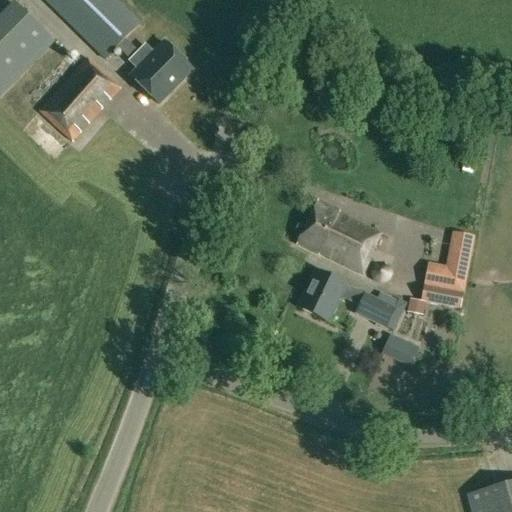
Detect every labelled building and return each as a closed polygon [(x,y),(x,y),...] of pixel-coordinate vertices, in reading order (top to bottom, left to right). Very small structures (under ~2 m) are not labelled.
[(117,0),(45,0),(106,59),(118,47),(132,60),(139,52),(127,41),(141,23),(117,0)] [(26,5),(0,31),(0,91),(3,95),(60,40),(26,5)] [(191,71),(164,44),(153,55),(145,46),(139,52),(132,60),(129,62),(138,71),(130,78),(158,105),(191,71)] [(73,141),(121,88),(87,58),(40,112),(73,141)] [(0,146),(37,181),(58,159),(0,104),(0,146)] [(70,166),(120,211),(165,159),(115,115),(70,166)] [(161,195),(179,179),(169,167),(151,184),(161,195)] [(362,273),(381,234),(339,214),(340,212),(319,201),(298,244),(320,255),(321,253),(362,273)] [(447,267),(429,264),(422,303),(461,311),(476,237),(454,232),(447,267)] [(328,322),(346,285),(317,271),(300,308),(328,322)] [(357,313),(387,328),(387,327),(394,331),(407,304),(400,300),(396,309),(366,295),(357,313)] [(385,350),(413,363),(418,350),(391,337),(385,350)] [(511,511),(511,484),(469,496),(472,511),(511,511)]
